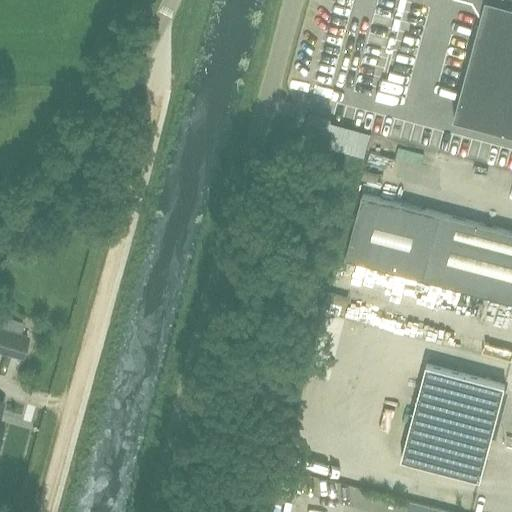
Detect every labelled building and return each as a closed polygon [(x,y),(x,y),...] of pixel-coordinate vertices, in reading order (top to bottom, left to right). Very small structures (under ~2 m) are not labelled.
[(511,0),(478,0),(483,8),(454,119),(511,134),(511,0)] [(301,141),(364,158),(371,133),(331,122),(331,119),(309,113),(301,141)] [(511,231),(440,212),(364,192),(345,258),(423,278),(511,301),(511,231)] [(0,329),(0,349),(20,355),(26,336),(0,329)] [(426,364),(401,458),(480,479),(505,384),(426,364)]
